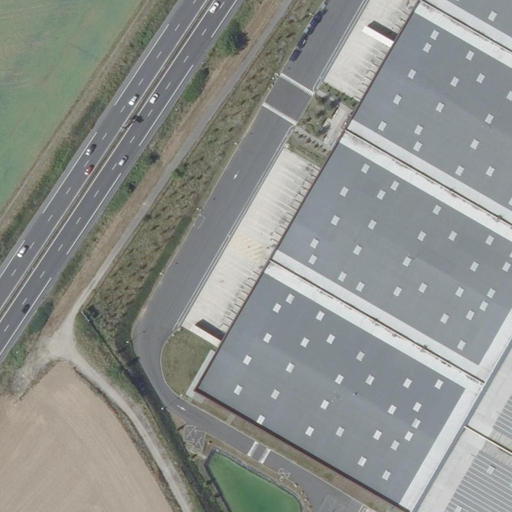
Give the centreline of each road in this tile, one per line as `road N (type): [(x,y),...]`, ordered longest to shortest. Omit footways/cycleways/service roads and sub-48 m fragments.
road 1 (trunk): [(0,336),(225,0)]
road 2 (trunk): [(195,0),(0,293)]
road 3 (track): [(142,0),(0,215)]
road 4 (track): [(185,511),(162,469),(64,345),(69,317)]
